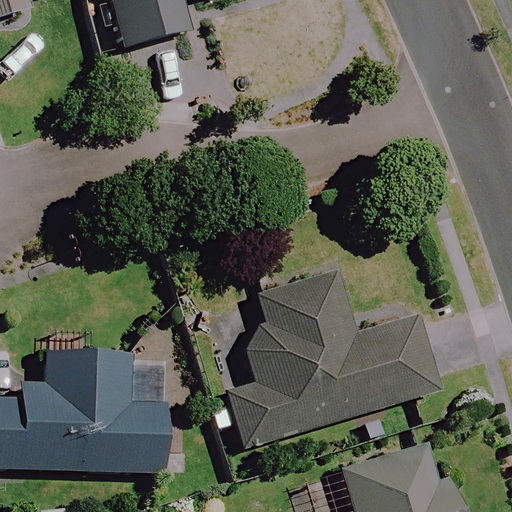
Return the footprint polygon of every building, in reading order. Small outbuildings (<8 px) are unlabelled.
[(0,0),(0,21),(21,17),(17,0),(0,0)] [(104,0),(119,55),(186,37),(175,0),(195,0),(197,4),(212,0),(104,0)] [(354,341),(332,269),(252,293),(264,330),(236,339),(252,393),(222,402),(238,455),(437,395),(415,322),(354,341)] [(124,361),(42,359),(41,392),(16,391),(15,406),(0,405),(0,475),(159,480),(161,413),(122,412),(124,361)] [(429,487),(420,455),(338,478),(347,511),(455,511),(447,482),(429,487)]
